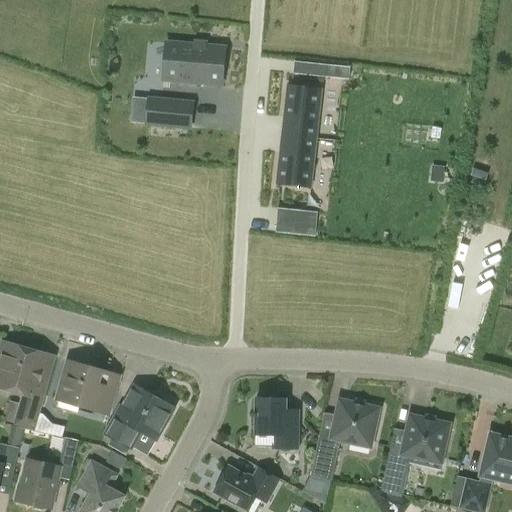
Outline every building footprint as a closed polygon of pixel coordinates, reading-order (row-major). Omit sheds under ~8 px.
[(227,52),(168,48),(165,85),(225,89),(227,52)] [(297,62),(297,74),(354,76),(354,63),(297,62)] [(287,87),(283,117),(288,117),(285,136),(316,139),(321,90),(287,87)] [(196,106),(151,103),(150,130),(195,132),(196,106)] [(279,153),(276,183),(311,187),(316,139),(285,136),(283,154),(279,153)] [(433,166),(431,182),(443,183),(444,167),(433,166)] [(281,208),(280,232),(321,233),(322,209),(281,208)] [(0,353),(0,388),(22,394),(14,424),(33,430),(38,412),(54,358),(34,352),(34,351),(24,348),(24,349),(3,343),(0,353)] [(68,362),(57,402),(98,413),(106,384),(93,381),(96,370),(68,362)] [(135,387),(117,419),(108,436),(112,438),(108,446),(126,456),(130,449),(132,450),(142,433),(156,441),(174,409),(135,387)] [(300,420),(287,420),(287,402),(255,401),(255,436),(273,436),(273,450),(300,450),(300,420)] [(371,449),(380,410),(340,401),(333,434),(321,431),(311,477),(333,481),(341,442),(371,449)] [(33,430),(33,431),(49,435),(52,423),(43,414),(38,412),(33,430)] [(403,497),(412,458),(424,460),(425,454),(443,458),(450,425),(411,416),(403,449),(392,447),(382,492),(403,497)] [(511,439),(492,435),(492,434),(490,434),(490,436),(480,477),(482,477),(481,484),(467,481),(461,508),(478,511),(484,511),(492,480),(505,483),(507,474),(511,475),(511,439)] [(65,438),(65,440),(61,457),(60,462),(73,465),(79,441),(65,438)] [(0,481),(1,478),(12,480),(19,448),(7,445),(0,443),(0,481)] [(74,491),(89,500),(82,511),(117,511),(126,497),(110,489),(118,475),(91,459),(74,491)] [(29,460),(20,501),(32,504),(33,509),(42,511),(45,507),(52,509),(59,477),(62,467),(59,466),(45,463),(29,460)] [(258,466),(251,479),(230,468),(216,495),(248,511),(249,511),(257,498),(268,504),(282,478),(258,466)]
